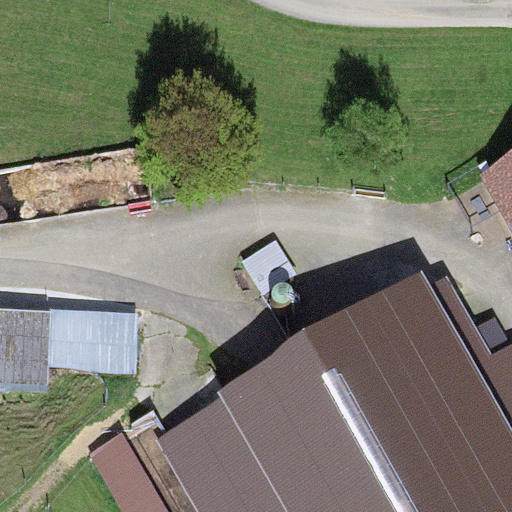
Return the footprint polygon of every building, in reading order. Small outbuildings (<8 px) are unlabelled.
[(511,161),(480,179),(511,237),(511,161)] [(277,249),(244,266),(261,297),(294,280),(277,249)] [(466,345),(435,293),(162,449),(198,511),(511,511),(511,355),(509,357),(493,330),(466,345)] [(48,325),(0,321),(0,385),(43,389),(45,364),(48,325)] [(48,325),(45,364),(140,372),(143,332),(48,325)] [(89,464),(117,511),(154,511),(116,448),(89,464)]
